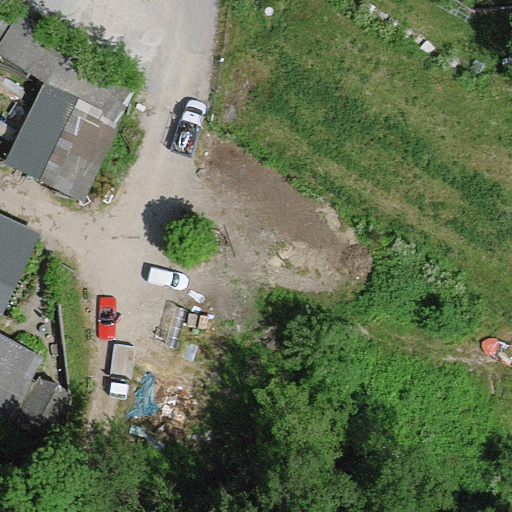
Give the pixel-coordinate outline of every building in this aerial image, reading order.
[(0,0),(0,38),(17,11),(0,0)] [(141,91),(17,11),(0,38),(0,52),(118,128),(141,91)] [(0,172),(0,206),(4,199),(14,181),(0,172)] [(55,253),(0,221),(0,332),(16,341),(55,253)] [(0,394),(18,404),(40,364),(0,342),(0,394)]
